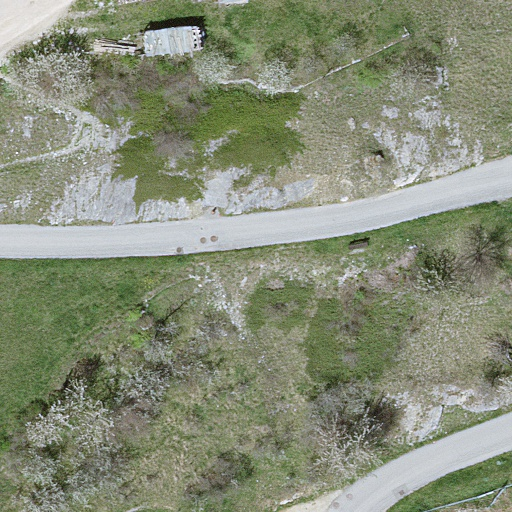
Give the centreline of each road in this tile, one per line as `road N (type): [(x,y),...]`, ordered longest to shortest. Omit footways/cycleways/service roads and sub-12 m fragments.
road 1 (residential): [(511,193),(345,232),(142,252),(0,245)]
road 2 (residential): [(364,511),(455,463),(511,447)]
